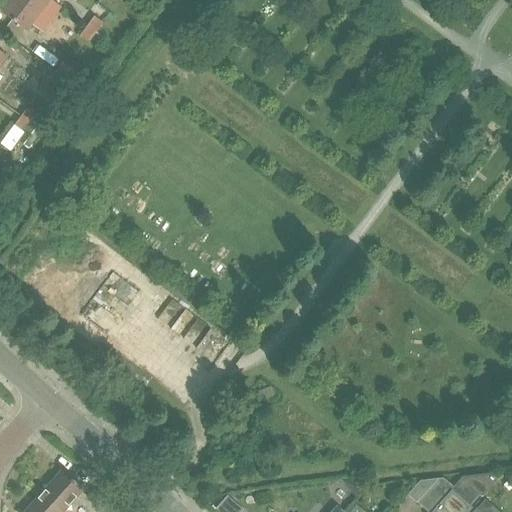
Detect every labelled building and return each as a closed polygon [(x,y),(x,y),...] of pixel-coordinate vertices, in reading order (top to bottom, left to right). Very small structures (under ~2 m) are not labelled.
[(27,30),(49,0),(10,0),(2,12),(27,30)] [(92,14),(85,23),(94,31),(102,21),(92,14)] [(87,40),(94,31),(85,23),(78,33),(87,40)] [(24,105),(18,113),(28,121),(34,113),(24,105)] [(0,143),(6,148),(14,138),(26,147),(40,130),(28,121),(18,113),(11,123),(0,136),(0,143)] [(61,511),(82,489),(62,471),(41,494),(61,511)] [(461,476),(451,487),(452,488),(451,489),(430,511),(467,511),(472,507),(470,505),(480,494),(461,476)] [(452,488),(451,487),(440,477),(439,477),(419,480),(407,494),(416,502),(417,501),(427,511),(428,511),(450,488),(451,489),(452,488)] [(102,494),(96,488),(88,497),(94,502),(102,494)] [(25,511),(60,511),(61,511),(41,494),(25,511)] [(235,511),(222,500),(215,508),(218,511),(235,511)]
